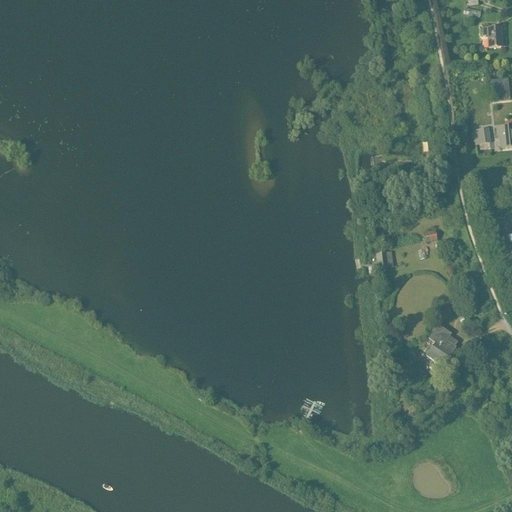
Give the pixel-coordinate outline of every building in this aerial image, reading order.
[(502,28),(482,30),(483,37),(488,37),(488,49),(503,48),(502,28)] [(508,80),(494,81),(496,102),(510,101),(508,80)] [(501,150),(511,148),(511,127),(497,129),(498,135),(500,135),(501,150)] [(488,129),(473,131),(475,146),(491,144),(488,129)] [(431,151),(431,142),(422,142),(423,152),(431,151)] [(507,233),(510,233),(508,223),(491,227),(496,246),(501,246),(510,244),(507,233)] [(426,243),(436,241),(435,233),(424,235),(426,243)] [(377,270),(388,269),(386,254),(375,255),(377,270)] [(451,336),(438,327),(428,340),(435,344),(426,357),(442,368),(456,349),(446,342),(451,336)]
